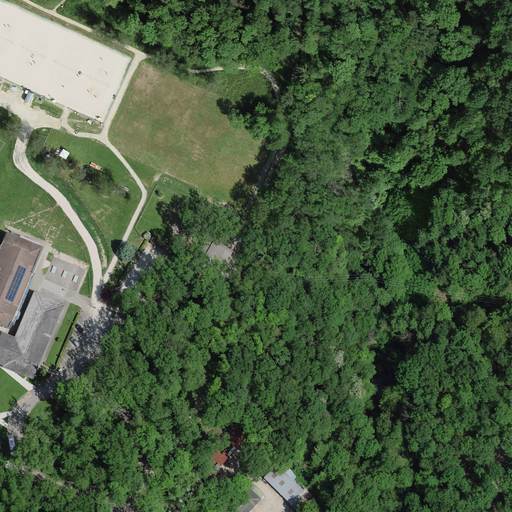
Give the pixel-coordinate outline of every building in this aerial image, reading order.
[(0,257),(0,327),(9,331),(43,251),(9,237),(0,257)] [(214,246),(204,263),(219,272),(229,254),(214,246)] [(64,308),(36,296),(16,342),(4,337),(5,335),(0,333),(0,364),(6,366),(5,368),(33,381),(64,308)] [(301,494),(275,468),(264,479),(297,511),(301,511),(314,500),(305,491),(301,494)] [(248,511),(264,496),(252,486),(249,489),(247,487),(245,489),(222,511),(248,511)]
